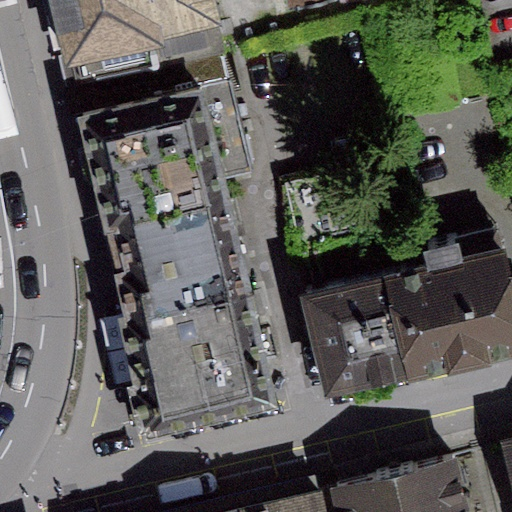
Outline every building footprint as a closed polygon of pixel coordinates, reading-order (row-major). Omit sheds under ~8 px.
[(57,0),(59,6),(76,80),(221,46),(225,45),(214,0),(57,0)] [(387,114),(458,99),(445,36),(374,51),(387,114)] [(221,46),(76,80),(108,217),(226,187),(222,171),(249,163),(221,46)] [(283,174),(300,249),(361,235),(344,160),(283,174)] [(226,187),(108,217),(130,308),(247,280),(226,187)] [(511,289),(500,239),(305,285),(327,378),(511,335),(511,289)] [(247,280),(130,308),(123,310),(137,374),(149,422),(273,390),(247,280)] [(511,511),(511,438),(482,445),(497,511),(511,511)] [(497,511),(482,445),(320,483),(326,511),(497,511)] [(326,511),(320,483),(208,511),(326,511)]
